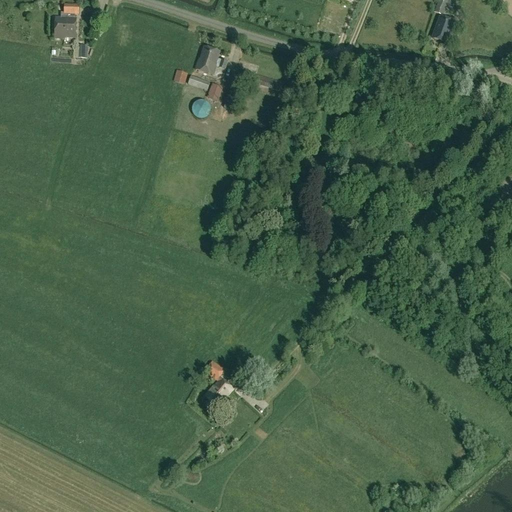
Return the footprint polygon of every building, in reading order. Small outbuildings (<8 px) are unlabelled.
[(438,0),(434,14),(443,17),(448,0),(438,0)] [(76,16),(79,17),(80,7),(65,6),(64,15),(64,16),(76,16)] [(75,20),(76,16),(64,16),(64,15),(61,15),(61,19),(56,19),(55,40),(63,41),(63,39),(76,40),(76,20),(75,20)] [(440,20),(433,40),(446,45),(454,25),(440,20)] [(78,60),(87,60),(87,53),(90,53),(90,49),(87,48),(87,46),(79,46),(78,60)] [(220,69),(219,69),(225,71),(228,64),(217,61),(220,53),(204,49),(201,61),(199,61),(196,72),(213,77),(216,68),(220,69)] [(317,68),(316,79),(336,81),(337,70),(317,68)] [(283,85),(240,71),(237,81),(280,94),(283,85)] [(184,86),(187,75),(176,72),(173,83),(184,86)] [(187,86),(207,92),(210,83),(190,77),(187,86)] [(227,82),(222,105),(230,107),(235,84),(227,82)] [(333,99),(335,84),(319,82),(317,97),(333,99)] [(210,111),(201,97),(187,106),(196,120),(210,111)] [(306,347),(314,353),(330,332),(323,326),(306,347)] [(225,372),(213,363),(205,375),(217,383),(225,372)] [(222,381),(205,399),(216,410),(218,408),(221,411),(230,403),(228,401),(227,398),(233,392),(222,381)]
